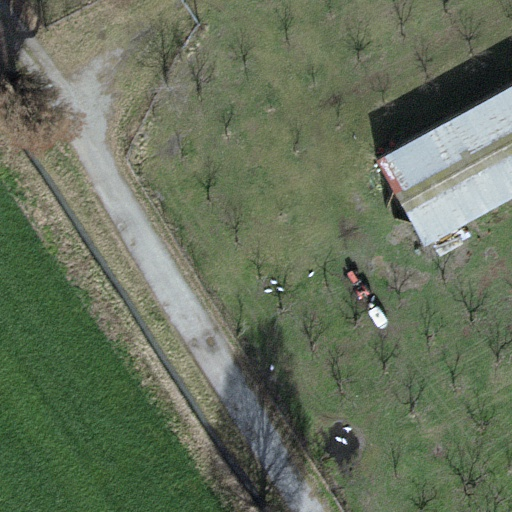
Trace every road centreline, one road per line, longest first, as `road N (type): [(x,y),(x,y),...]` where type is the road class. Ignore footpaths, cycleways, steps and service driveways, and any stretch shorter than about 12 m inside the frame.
road 1 (unclassified): [(311,511),(83,138)]
road 2 (track): [(83,138),(141,40),(200,0)]
road 3 (track): [(83,138),(0,11)]
